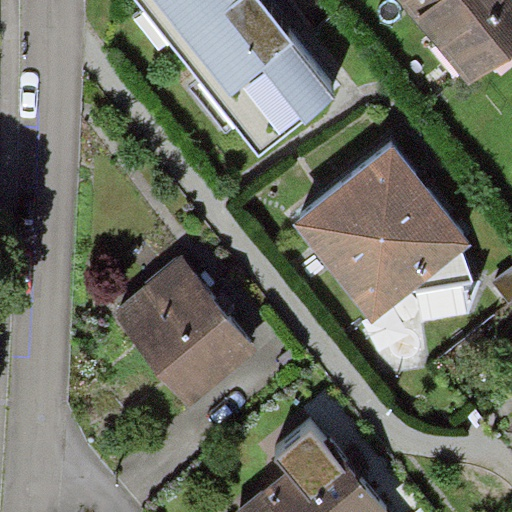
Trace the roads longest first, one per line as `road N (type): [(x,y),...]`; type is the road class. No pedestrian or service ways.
road 1 (residential): [(53,0),(25,432)]
road 2 (residential): [(25,432),(75,453),(122,511)]
